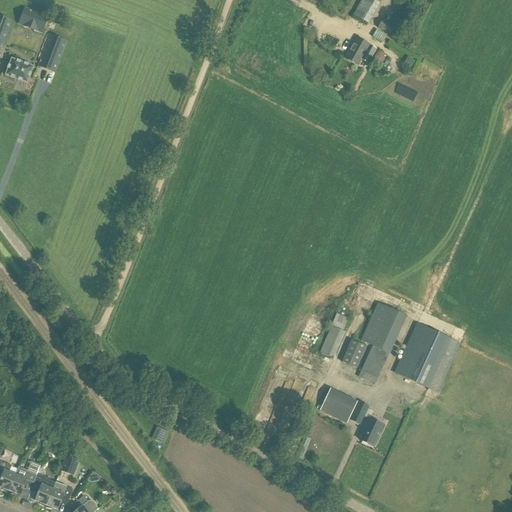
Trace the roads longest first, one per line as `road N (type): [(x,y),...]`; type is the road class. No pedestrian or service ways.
road 1 (unclassified): [(365,511),(120,374),(0,221)]
road 2 (track): [(94,345),(229,0)]
